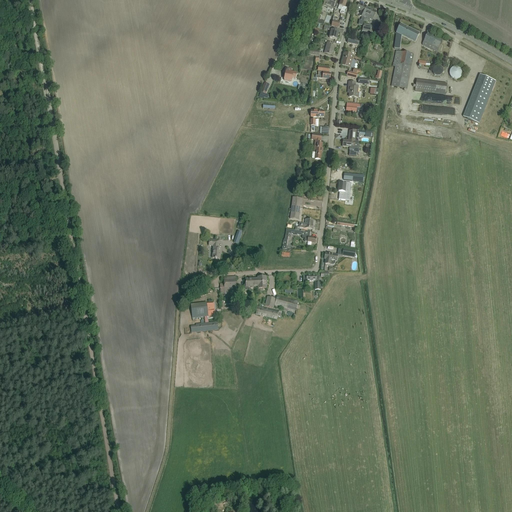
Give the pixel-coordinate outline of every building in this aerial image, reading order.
[(328,6),(333,8),(336,0),(325,0),(323,6),(327,8),(328,6)] [(347,8),(345,7),(347,0),(346,0),(340,0),(340,3),(338,6),(342,7),(340,13),(344,15),(347,8)] [(368,8),(359,4),(356,9),(361,12),(359,16),(361,17),(360,21),(359,23),(363,24),(364,19),(362,18),(368,8)] [(376,12),(368,8),(365,14),(373,18),(374,17),(376,12)] [(331,26),(334,27),(338,28),(340,23),(337,22),(338,18),(333,17),(331,26)] [(400,24),(396,33),(415,43),(417,38),(419,34),(400,24)] [(362,31),(370,33),(371,26),(363,25),(362,31)] [(328,30),(329,31),(329,34),(330,34),(329,38),(337,40),(339,33),(337,32),(337,29),(328,27),(328,30)] [(427,33),(425,38),(422,45),(437,52),(440,45),(442,41),(427,33)] [(324,53),(333,56),(335,47),(331,46),(332,44),(327,42),(324,53)] [(395,67),(391,87),(407,90),(413,55),(396,52),(394,63),(395,64),(394,67),(395,67)] [(342,66),(351,68),(354,68),(355,62),(352,61),(351,60),(352,56),(344,54),(342,66)] [(445,70),(440,63),(436,66),(441,73),(445,70)] [(329,69),(324,68),(318,67),(317,71),(318,72),(318,73),(319,73),(319,76),(316,76),(315,79),(312,78),(312,81),(317,82),(317,79),(325,80),(330,80),(331,74),(329,74),(329,73),(329,69)] [(450,71),(449,73),(450,76),(451,78),(453,79),(456,80),(458,79),(460,78),(462,76),(462,73),(462,71),(461,69),(459,68),(457,67),(455,67),(453,68),(451,69),(450,71)] [(287,69),(285,77),(284,80),(290,81),(290,78),(295,79),(296,74),(290,73),(291,70),(287,69)] [(419,87),(450,89),(450,78),(420,76),(419,87)] [(479,124),(496,82),(480,76),(463,118),(479,124)] [(264,83),(261,93),(265,95),(269,85),(264,83)] [(349,98),(358,98),(357,98),(358,87),(355,87),(355,83),(349,83),(348,90),(350,90),(349,98)] [(361,106),(352,104),(347,104),(346,111),(351,112),(356,112),(357,112),(357,113),(361,114),(362,109),(363,109),(364,105),(361,105),(361,106)] [(350,150),(353,150),(354,142),(358,142),(359,136),(359,132),(349,131),(349,137),(349,141),(343,141),(342,147),(350,148),(350,150)] [(311,140),(316,141),(315,152),(312,152),(311,158),(312,159),(314,159),(320,160),(322,144),(320,144),(320,141),(321,135),(312,134),(311,140)] [(343,174),(343,181),(362,183),(362,176),(343,174)] [(345,190),(351,191),(351,184),(346,183),(346,185),(339,184),(338,192),(345,193),(345,190)] [(358,208),(360,197),(354,196),(352,207),(358,208)] [(290,219),(293,220),(298,220),(300,206),(302,206),(303,199),(293,198),(290,219)] [(307,229),(312,230),(313,221),(306,220),(306,225),(299,224),(299,228),(307,229)] [(310,233),(305,232),(286,230),(285,239),(283,240),(282,251),(286,251),(288,240),(289,234),(302,236),(302,238),(304,239),(304,242),(307,242),(307,245),(307,246),(308,246),(309,246),(311,246),(311,245),(311,243),(316,244),(316,238),(309,238),(310,233)] [(209,240),(209,246),(213,246),(212,259),(215,259),(216,259),(220,259),(220,249),(218,249),(219,241),(209,240)] [(355,252),(343,250),(342,257),(354,259),(355,252)] [(331,265),(333,265),(335,264),(335,262),(336,262),(337,256),(325,254),(324,260),(326,260),(325,264),(331,265)] [(319,283),(319,281),(319,276),(303,276),(303,284),(308,284),(308,282),(315,282),(315,284),(315,290),(321,290),(321,283),(319,283)] [(236,277),(229,277),(224,278),(224,284),(220,284),(220,289),(220,294),(223,293),(236,293),(236,277)] [(266,289),(266,277),(258,278),(258,287),(258,289),(261,289),(266,289)] [(258,279),(245,280),(246,285),(244,285),(244,291),(250,291),(250,288),(258,287),(258,278),(258,279)] [(277,296),(276,301),(275,305),(296,311),(298,302),(277,296)] [(267,298),(266,302),(265,306),(273,308),(275,299),(267,298)] [(214,304),(191,307),(192,319),(215,316),(214,304)] [(282,313),(279,312),(257,307),(255,314),(277,320),(277,317),(281,318),(282,313)] [(217,322),(196,325),(196,326),(196,332),(211,331),(218,330),(217,322)]
